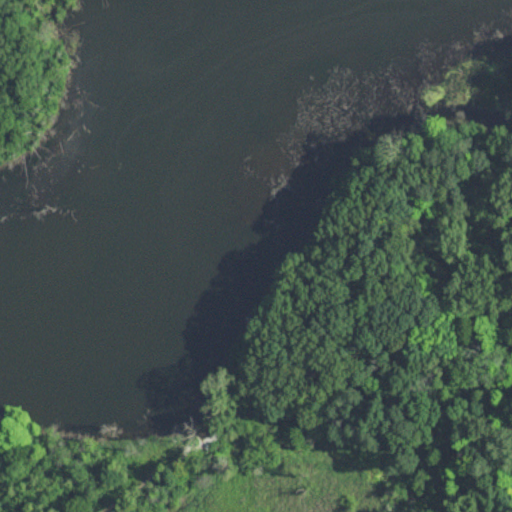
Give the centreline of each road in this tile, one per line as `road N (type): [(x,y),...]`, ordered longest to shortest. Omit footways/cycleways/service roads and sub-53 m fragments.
road 1 (residential): [(105,511),(222,415),(267,392),(432,392)]
road 2 (residential): [(238,404),(363,438),(441,482),(463,511)]
